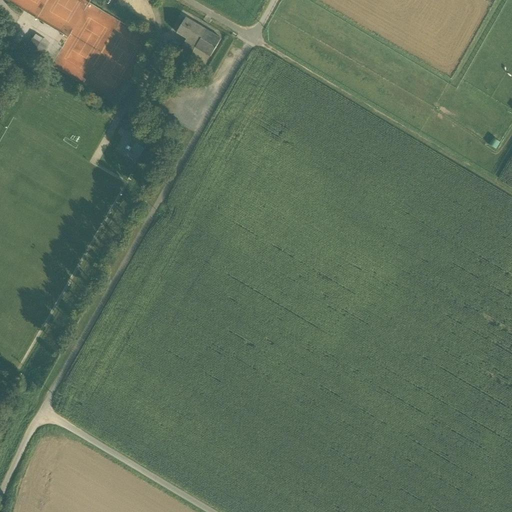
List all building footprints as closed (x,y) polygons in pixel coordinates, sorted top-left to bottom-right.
[(177,33),(187,39),(186,41),(195,46),(196,45),(197,45),(196,48),(210,57),(221,39),(207,30),(186,17),(177,33)] [(9,39),(18,44),(23,36),(14,30),(9,39)] [(35,36),(31,41),(45,49),(48,44),(35,36)] [(26,49),(40,58),(45,49),(31,41),(26,49)] [(182,48),(192,54),(196,48),(197,45),(196,45),(195,46),(186,41),(182,48)] [(141,134),(138,138),(147,143),(149,139),(141,134)] [(147,143),(138,138),(135,143),(144,148),(147,143)] [(144,148),(135,143),(129,153),(138,158),(144,148)]
